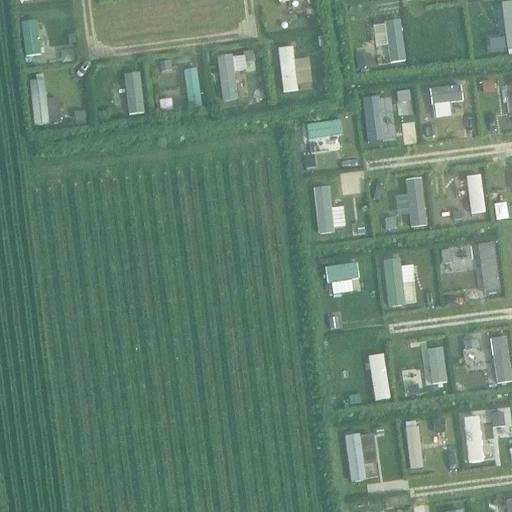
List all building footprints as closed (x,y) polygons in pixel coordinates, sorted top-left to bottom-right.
[(74,35),(67,36),(68,45),(75,44),(74,35)] [(252,51),(243,52),(244,62),(254,61),(252,51)] [(169,62),(159,63),(160,71),(170,70),(169,62)] [(106,111),(97,112),(98,120),(107,119),(106,111)] [(379,184),(375,193),(384,197),(388,188),(379,184)] [(450,250),(440,252),(442,264),(451,263),(450,250)] [(458,376),(455,384),(466,388),(469,379),(458,376)] [(442,421),(432,422),(434,435),(444,434),(442,421)]
